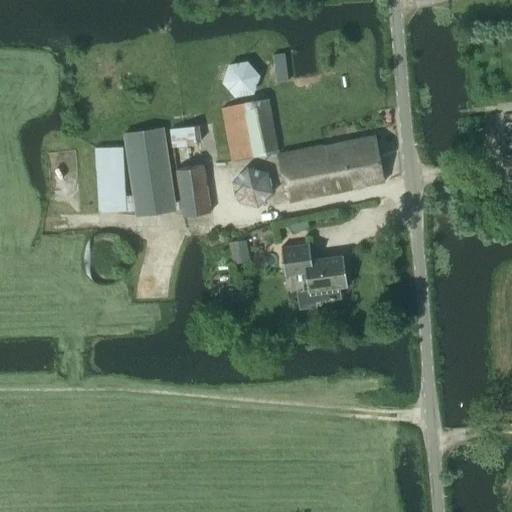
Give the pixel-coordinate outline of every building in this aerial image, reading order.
[(276,83),(287,82),(283,54),(272,55),(276,83)] [(235,99),(253,94),(259,75),(247,61),(229,66),(222,83),(235,99)] [(231,162),(279,153),(268,101),(221,109),(231,162)] [(195,114),(186,115),(180,115),(182,128),(170,130),(181,200),(174,201),(163,128),(123,133),(132,196),(125,197),(123,147),(95,149),(99,213),(135,211),(136,216),(182,209),(183,217),(210,213),(198,126),(197,126),(196,118),(195,114)] [(288,202),(383,182),(373,137),(278,156),(288,202)] [(258,208),(273,193),(267,171),(246,166),(231,181),(237,202),(258,208)] [(240,241),(230,244),(234,264),(244,262),(250,260),(246,240),(240,241)] [(309,244),(281,248),(284,275),(306,272),(309,291),(296,293),(298,310),(316,308),(315,302),(339,299),(338,287),(347,286),(343,255),(311,259),(309,244)]
